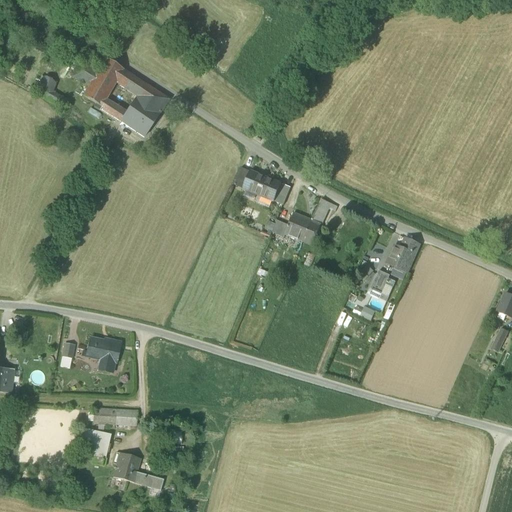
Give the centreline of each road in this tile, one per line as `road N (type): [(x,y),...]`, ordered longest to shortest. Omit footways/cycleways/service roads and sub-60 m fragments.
road 1 (residential): [(511,277),(326,194),(21,0)]
road 2 (residential): [(0,306),(137,325),(511,433)]
